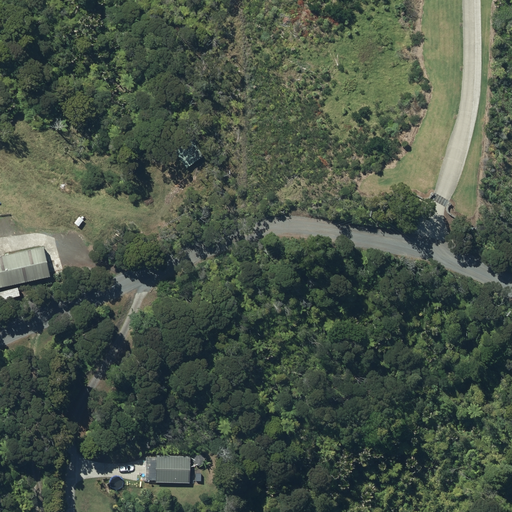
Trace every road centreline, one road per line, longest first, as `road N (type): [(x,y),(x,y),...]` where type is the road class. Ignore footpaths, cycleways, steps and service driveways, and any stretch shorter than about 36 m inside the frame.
road 1 (unclassified): [(0,332),(153,265),(248,240),(334,232),(431,248)]
road 2 (unclassified): [(431,248),(467,94),(471,0)]
